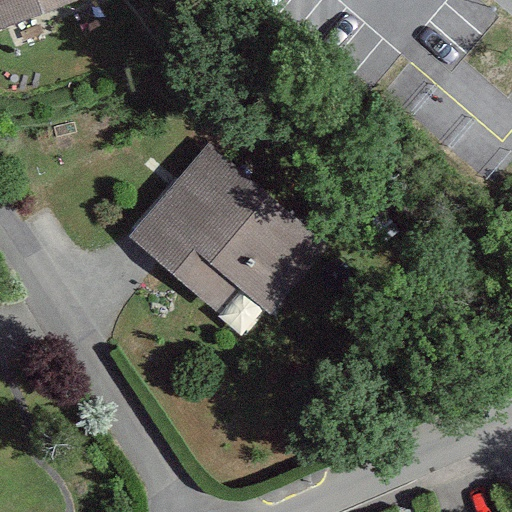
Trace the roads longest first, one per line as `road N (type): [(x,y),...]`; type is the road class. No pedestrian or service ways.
road 1 (residential): [(176,511),(0,236)]
road 2 (residential): [(491,427),(307,511)]
